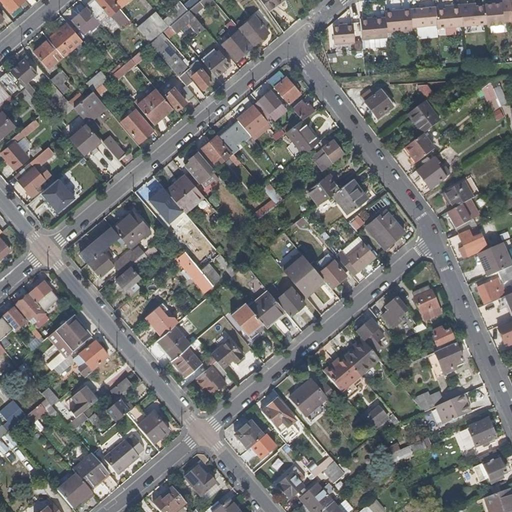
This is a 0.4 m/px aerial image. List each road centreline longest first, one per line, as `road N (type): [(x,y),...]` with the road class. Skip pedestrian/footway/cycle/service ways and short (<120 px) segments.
road 1 (residential): [(45,251),(288,43)]
road 2 (residential): [(202,432),(434,239)]
road 3 (residential): [(434,239),(288,43)]
road 4 (residential): [(45,251),(202,432)]
road 5 (residential): [(511,419),(434,239)]
road 6 (residential): [(107,511),(202,432)]
